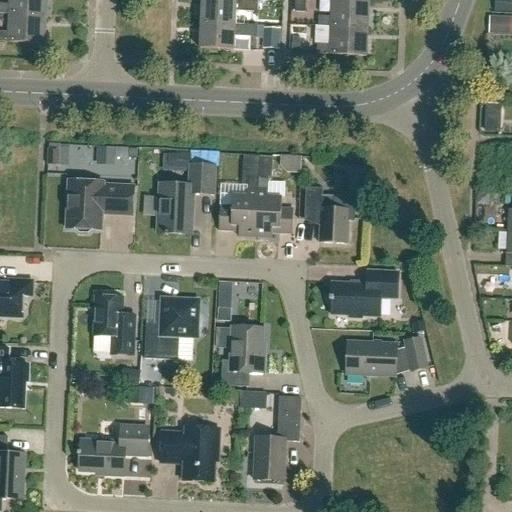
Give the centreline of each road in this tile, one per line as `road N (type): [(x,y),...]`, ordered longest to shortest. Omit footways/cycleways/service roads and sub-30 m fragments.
road 1 (residential): [(272,511),(80,503),(61,489),(53,467),(62,294)]
road 2 (residential): [(62,294),(71,269),(100,261),(274,268),(295,297),(324,420)]
road 3 (unclassified): [(404,91),(363,104),(100,96)]
road 4 (residential): [(482,383),(425,124),(404,91)]
road 5 (residential): [(324,420),(482,383)]
